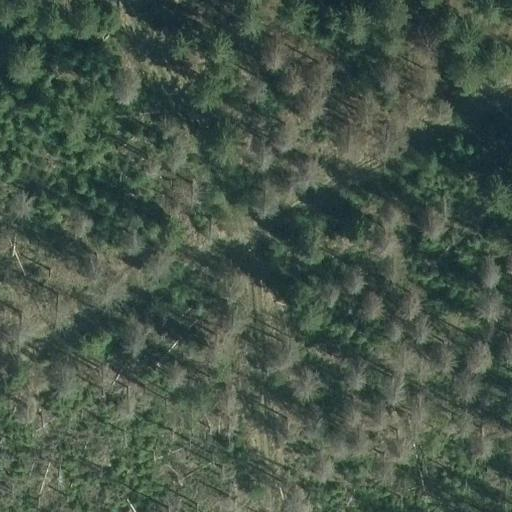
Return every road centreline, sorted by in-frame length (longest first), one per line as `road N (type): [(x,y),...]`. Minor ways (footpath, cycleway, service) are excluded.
road 1 (track): [(247,229),(511,89)]
road 2 (track): [(269,511),(247,229)]
road 3 (track): [(247,229),(0,361)]
road 4 (track): [(247,229),(123,0)]
